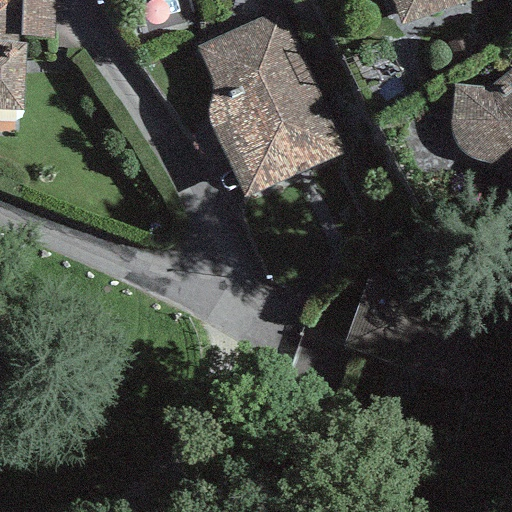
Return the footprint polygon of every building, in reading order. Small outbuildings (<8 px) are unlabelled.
[(64,49),(62,0),(29,0),(31,50),(64,49)] [(396,0),(412,33),(495,5),(493,0),(396,0)] [(0,116),(8,117),(12,4),(0,3),(0,116)] [(284,13),(183,60),(253,207),(353,159),(284,13)] [(511,71),(487,93),(451,91),(449,129),(460,159),(478,170),(509,181),(511,184),(511,71)] [(485,317),(367,278),(342,354),(460,393),(485,317)]
